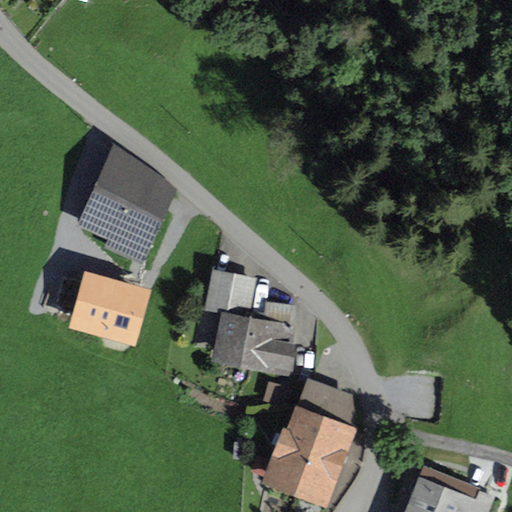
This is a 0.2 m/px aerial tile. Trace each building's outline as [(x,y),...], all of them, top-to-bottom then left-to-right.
[(180,188),(118,143),(81,223),(111,237),(107,247),(144,264),(180,188)] [(208,310),(224,313),(224,309),(266,316),(269,300),(272,283),(259,281),(260,275),(215,268),(208,310)] [(290,374),(301,305),(269,300),(266,316),(224,309),(224,313),(216,362),(290,374)] [(267,480),(331,505),(362,426),(356,424),(359,417),(354,393),(311,377),(292,426),(288,425),(267,480)] [(491,511),(499,494),(427,465),(408,511),(491,511)]
